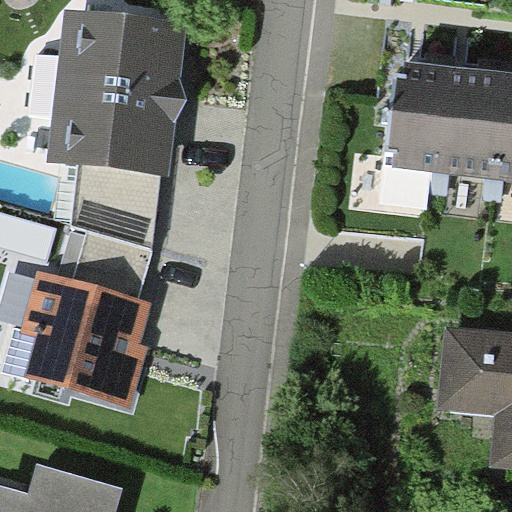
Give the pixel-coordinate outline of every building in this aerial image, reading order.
[(64,28),(51,176),(171,186),(184,38),(64,28)] [(400,80),(391,183),(511,193),(511,90),(472,87),(430,83),(400,80)] [(38,345),(25,394),(129,420),(155,315),(39,286),(25,341),(38,345)] [(502,410),(497,462),(511,463),(511,340),(454,335),(447,405),(502,410)] [(116,511),(121,498),(42,475),(30,511),(116,511)]
